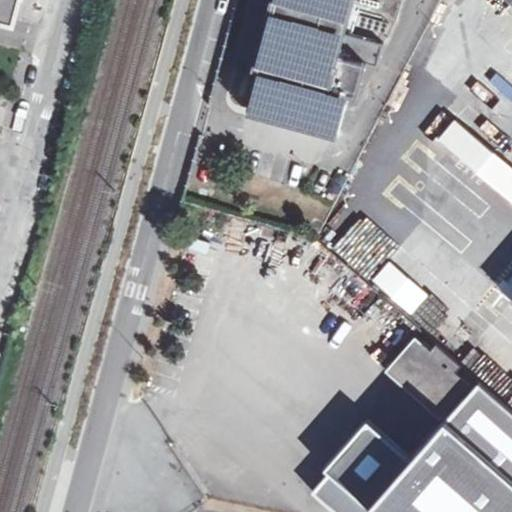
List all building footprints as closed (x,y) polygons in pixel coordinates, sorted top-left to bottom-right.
[(0,0),(0,13),(18,19),(22,0),(0,0)] [(266,0),(238,113),(331,135),(341,95),(355,98),(364,61),(377,65),(382,43),(346,34),(354,0),(266,0)] [(511,0),(501,0),(511,9),(511,0)] [(511,204),(511,167),(453,119),(435,140),(511,204)] [(412,316),(430,295),(389,260),(371,280),(412,316)] [(511,296),(511,276),(502,287),(511,296)] [(380,370),(435,417),(404,453),(362,418),(318,468),(323,472),(306,490),(320,503),(331,511),(511,511),(511,414),(430,343),(425,348),(409,335),(380,370)]
